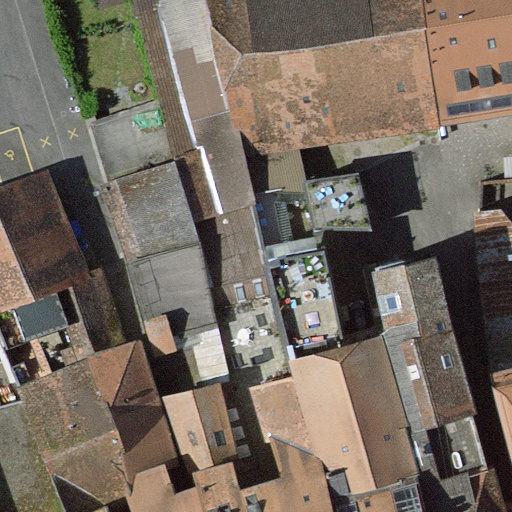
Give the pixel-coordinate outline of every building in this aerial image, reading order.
[(290,511),(344,511),(298,344),(266,255),(253,193),(237,136),(205,0),(137,0),(167,113),(218,271),(255,376),(280,464),(290,511)] [(444,114),(428,0),(375,0),(383,37),(253,54),(247,0),(205,0),(237,136),(444,114)] [(247,0),(253,54),(383,37),(375,0),(247,0)] [(511,0),(428,0),(444,114),(511,102),(511,0)] [(140,321),(197,467),(230,455),(237,482),(280,464),(255,376),(218,271),(167,113),(102,134),(134,242),(120,249),(140,321)] [(44,176),(0,191),(0,305),(62,281),(88,347),(127,333),(103,264),(83,271),(44,176)] [(362,179),(304,183),(313,234),(332,234),(375,234),(362,179)] [(344,511),(441,511),(420,417),(396,315),(355,325),(332,234),(292,248),(278,189),(253,193),(266,255),(298,344),(344,511)] [(485,214),(504,362),(511,359),(511,215),(511,213),(485,214)] [(420,417),(477,406),(439,245),(383,260),(396,315),(420,417)] [(145,511),(210,511),(197,467),(174,477),(127,333),(88,347),(145,511)] [(61,511),(145,511),(88,347),(16,376),(24,397),(61,511)] [(0,511),(61,511),(24,397),(0,403),(0,511)] [(441,511),(502,511),(477,406),(420,417),(441,511)] [(210,511),(290,511),(280,464),(237,482),(230,455),(197,467),(210,511)]
